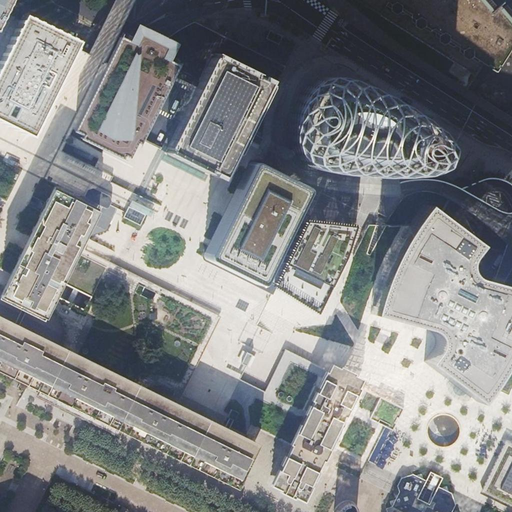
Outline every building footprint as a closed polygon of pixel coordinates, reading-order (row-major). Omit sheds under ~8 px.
[(0,0),(0,17),(8,0),(0,0)] [(123,0),(117,0),(114,7),(126,12),(128,12),(129,11),(130,10),(130,8),(130,7),(123,0)] [(511,19),(500,5),(506,1),(504,0),(492,10),(484,0),(357,0),(380,14),(385,6),(390,10),(391,12),(395,15),(398,13),(401,15),(403,14),(409,18),(410,22),(414,24),(414,27),(420,30),(423,29),(428,32),(430,31),(434,33),(434,37),(438,39),(438,42),(443,45),(446,44),(452,47),(454,46),(458,48),(458,52),(461,54),(462,57),(467,61),(471,60),(475,63),(479,62),(482,64),(483,63),(495,71),(497,72),(510,51),(511,51),(511,19)] [(0,121),(29,136),(73,47),(76,42),(22,15),(10,39),(0,59),(0,121)] [(137,125),(146,129),(180,60),(171,56),(177,44),(168,40),(160,36),(148,30),(136,24),(130,36),(129,36),(122,32),(121,34),(119,37),(88,101),(90,102),(74,134),(121,157),(137,125)] [(212,56),(166,151),(220,177),(235,146),(266,83),(212,56)] [(403,108),(381,93),(366,83),(355,78),(343,72),(328,72),(319,77),(311,83),(306,92),(304,103),(306,114),(312,123),(324,134),(342,143),(365,152),(386,159),(405,162),(423,162),(434,156),(436,155),(435,146),(431,135),(423,126),(403,108)] [(236,188),(202,256),(256,282),(302,188),(273,174),(248,162),(237,185),(236,188)] [(84,237),(98,209),(93,207),(89,204),(62,191),(53,187),(51,190),(27,238),(19,256),(6,282),(2,289),(0,293),(0,298),(7,302),(34,316),(39,318),(43,320),(47,312),(49,308),(49,307),(54,298),(61,283),(84,237)] [(320,192),(261,314),(316,340),(316,339),(375,218),(320,192)] [(370,314),(413,325),(424,329),(429,330),(432,334),(434,338),(435,342),(434,346),(433,349),(423,362),(476,402),(487,388),(498,372),(503,362),(509,352),(511,344),(511,287),(508,286),(502,285),(476,277),(471,275),(470,274),(468,272),(466,269),(465,267),(465,262),(466,259),(467,257),(476,245),(424,203),(415,215),(407,227),(404,232),(399,240),(397,244),(389,259),(382,274),(380,282),(374,298),(370,314)] [(143,218),(127,210),(122,221),(138,228),(143,218)] [(236,488),(242,474),(244,471),(258,443),(143,387),(130,380),(76,354),(62,347),(57,344),(0,316),(0,372),(26,385),(40,392),(58,400),(236,488)] [(255,341),(239,333),(235,340),(250,347),(251,348),(255,341)] [(247,354),(232,346),(226,357),(239,363),(243,365),(248,354),(247,354)] [(316,474),(318,471),(317,470),(322,459),(324,459),(326,455),(343,420),(341,420),(344,414),(346,415),(360,387),(358,386),(361,380),(362,378),(354,374),(355,372),(340,365),(339,367),(331,363),(330,365),(327,371),(325,370),(322,376),(312,398),(313,399),(310,404),(309,403),(305,412),(306,413),(301,424),(299,423),(290,442),(291,443),(288,450),(285,455),(284,454),(279,462),(281,463),(279,468),(277,467),(269,483),(279,488),(278,490),(293,497),(294,495),(303,500),(311,484),(310,484),(312,479),(314,479),(316,474)] [(393,428),(403,407),(396,404),(393,402),(380,396),(374,409),(370,417),(382,423),(386,425),(393,428)] [(228,409),(224,417),(231,420),(235,412),(228,409)] [(511,444),(490,490),(511,501),(511,444)] [(450,511),(454,504),(452,492),(448,491),(447,485),(441,487),(438,485),(442,477),(430,471),(426,479),(423,478),(422,472),(415,474),(412,473),(401,477),(396,486),(398,491),(392,493),(394,498),(389,501),(391,505),(386,508),(387,511),(450,511)] [(354,511),(355,510),(354,506),(352,503),(349,502),(348,502),(345,502),(340,505),(337,508),(334,511),(354,511)]
